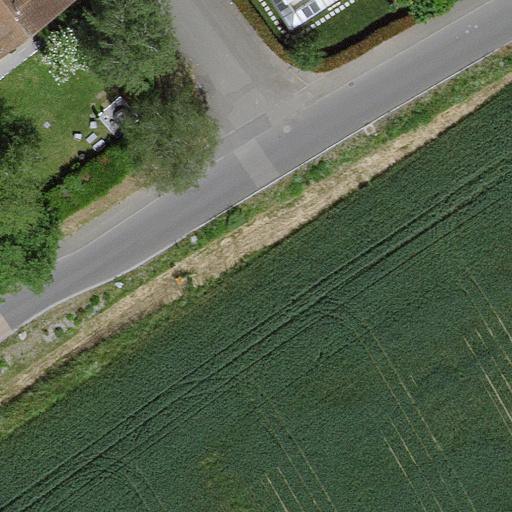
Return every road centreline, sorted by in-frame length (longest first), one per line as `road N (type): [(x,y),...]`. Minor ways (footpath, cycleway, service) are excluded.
road 1 (residential): [(290,146),(0,317)]
road 2 (residential): [(511,16),(290,146)]
road 3 (residential): [(290,146),(186,0)]
